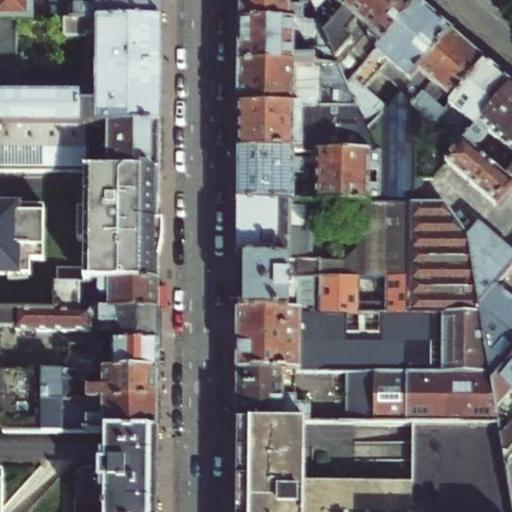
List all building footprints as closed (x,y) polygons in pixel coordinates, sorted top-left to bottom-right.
[(33,23),(33,0),(0,0),(0,22),(17,23),(33,23)] [(162,0),(98,0),(99,1),(92,1),(92,12),(71,12),(71,23),(162,24),(162,0)] [(314,15),(307,0),(241,0),(241,10),(241,26),(319,26),(314,15)] [(307,0),(314,15),(327,0),(331,0),(346,13),(357,0),(307,0)] [(410,0),(357,0),(346,13),(325,38),(339,69),(347,89),(418,7),(410,0)] [(380,74),(404,95),(454,37),(436,22),(418,7),(347,89),(357,111),(368,136),(390,111),(366,90),(380,74)] [(17,86),(17,23),(0,22),(0,126),(161,128),(162,82),(162,24),(71,23),(46,23),(46,38),(65,38),(65,41),(67,43),(82,43),(82,86),(17,86)] [(325,38),(319,26),(241,26),(241,44),(241,68),(339,69),(325,38)] [(469,51),(454,37),(404,95),(390,111),(368,136),(376,154),(414,154),(415,147),(441,118),(486,66),(469,51)] [(511,87),(499,76),(486,66),(441,118),(458,133),(448,144),(445,141),(434,153),(447,164),(511,89),(511,87)] [(347,89),(339,69),(241,68),(241,88),(241,111),(307,111),(357,111),(347,89)] [(472,186),(490,165),(475,151),(489,135),(504,148),(511,139),(511,89),(447,164),(472,186)] [(241,131),(240,154),(297,154),(306,154),(307,111),(241,111),(241,131)] [(357,111),(307,111),(306,154),(317,155),(376,154),(368,136),(357,111)] [(161,157),(161,128),(0,126),(0,171),(86,172),(161,173),(161,157)] [(511,139),(504,148),(511,155),(511,171),(506,178),(490,165),(472,186),(449,212),(468,240),(480,227),(511,190),(511,139)] [(297,154),(240,154),(240,176),(240,205),(313,205),(360,205),(376,205),(376,154),(317,155),(317,194),(297,194),(297,154)] [(414,154),(376,154),(376,205),(413,205),(414,179),(414,154)] [(59,286),(160,287),(161,235),(161,227),(159,227),(159,204),(161,204),(161,202),(161,173),(86,172),(86,268),(59,268),(59,286)] [(433,180),(414,179),(413,205),(432,206),(433,180)] [(0,275),(22,276),(22,273),(33,273),(33,260),(45,261),(46,207),(23,207),(23,204),(0,203),(0,275)] [(313,226),(313,205),(240,205),(240,221),(240,261),(308,261),(308,226),(313,226)] [(376,205),(360,205),(359,249),(348,261),(308,261),(240,261),(240,269),(240,277),(319,277),(319,313),(481,314),(479,308),(468,240),(449,212),(446,206),(432,206),(413,205),(376,205)] [(511,244),(507,250),(480,227),(468,240),(479,308),(495,289),(511,270),(511,244)] [(319,313),(319,277),(240,277),(239,290),(239,313),(319,313)] [(55,286),(54,313),(160,314),(160,304),(160,287),(59,286),(55,286)] [(492,384),(511,361),(511,304),(495,289),(479,308),(481,314),(492,384)] [(69,346),(160,347),(160,341),(160,324),(160,314),(54,313),(0,312),(0,426),(3,433),(42,433),(42,404),(43,373),(68,373),(69,346)] [(407,374),(406,423),(412,423),(498,423),(496,408),(492,384),(481,314),(319,313),(239,313),(239,329),(239,373),(284,373),(348,374),(407,374)] [(69,346),(68,373),(160,374),(160,358),(160,347),(69,346)] [(511,361),(492,384),(496,408),(511,422),(511,428),(501,440),(502,446),(510,454),(511,452),(511,361)] [(43,373),(42,404),(159,404),(160,387),(160,374),(68,373),(43,373)] [(284,395),(284,373),(239,373),(239,382),(239,404),(239,423),(305,424),(312,424),(312,409),(291,409),(291,395),(284,395)] [(407,374),(348,374),(348,424),(406,423),(407,374)] [(42,404),(42,433),(102,433),(159,434),(159,416),(159,404),(42,404)] [(305,506),(305,424),(239,423),(237,511),(511,511),(511,509),(504,461),(510,454),(502,446),(501,440),(498,423),(412,423),(412,506),(305,506)] [(101,467),(159,467),(159,451),(159,444),(159,434),(102,433),(102,452),(101,467)] [(99,484),(99,467),(83,467),(75,474),(75,503),(87,503),(87,484),(99,484)] [(101,467),(99,467),(99,484),(99,511),(158,511),(159,476),(159,467),(101,467)]
